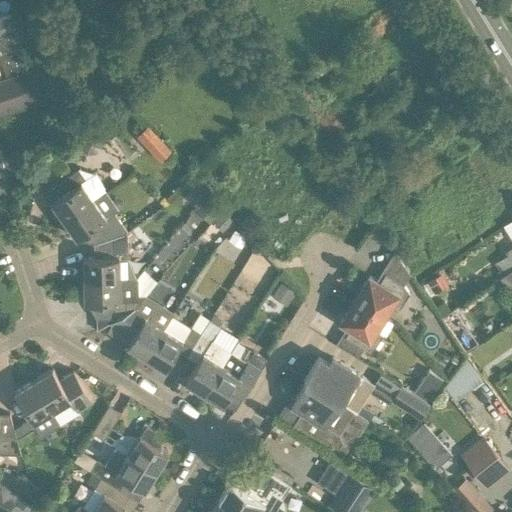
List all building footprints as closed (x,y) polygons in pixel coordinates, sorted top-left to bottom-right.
[(12,14),(0,18),(0,48),(21,42),(12,14)] [(0,55),(3,65),(25,58),(21,46),(0,52),(0,55)] [(29,71),(28,67),(25,58),(3,65),(7,78),(29,71)] [(36,71),(0,81),(0,117),(45,104),(36,71)] [(146,126),(139,133),(162,158),(169,151),(146,126)] [(0,191),(13,187),(0,145),(0,191)] [(60,195),(52,201),(64,219),(94,199),(106,191),(93,172),(85,177),(78,168),(53,185),(60,195)] [(197,182),(186,194),(219,223),(230,211),(197,182)] [(77,238),(86,232),(94,243),(124,233),(126,231),(113,212),(106,217),(94,199),(64,219),(77,238)] [(94,243),(94,257),(84,257),(84,279),(136,278),(127,257),(127,241),(124,241),(124,233),(94,243)] [(369,275),(355,298),(384,316),(392,303),(400,308),(409,292),(404,284),(411,273),(397,253),(379,282),(369,275)] [(96,318),(117,317),(134,307),(142,297),(138,294),(138,278),(136,278),(84,279),(85,301),(96,301),(96,318)] [(288,302),(296,289),(282,280),(274,293),(288,302)] [(134,307),(110,322),(132,336),(127,345),(146,356),(164,328),(172,315),(142,297),(134,307)] [(375,329),(384,316),(355,298),(341,321),(351,327),(345,336),(371,353),(383,334),(375,329)] [(172,315),(164,328),(146,356),(165,368),(177,349),(187,355),(201,333),(172,315)] [(117,317),(96,318),(97,329),(117,317)] [(204,392),(222,364),(229,353),(210,341),(220,324),(210,318),(201,333),(187,355),(197,362),(185,381),(204,392)] [(230,350),(229,353),(222,364),(204,392),(223,404),(232,390),(243,397),(267,359),(256,352),(249,362),(230,350)] [(356,412),(374,384),(358,375),(359,373),(332,357),(328,363),(318,356),(304,379),(356,412)] [(445,385),(457,400),(485,378),(468,357),(445,385)] [(53,368),(34,379),(52,410),(71,399),(77,409),(92,400),(74,370),(59,379),(53,368)] [(17,438),(35,427),(40,434),(59,422),(52,410),(34,379),(15,391),(31,418),(14,428),(17,438)] [(291,404),(296,407),(301,410),(292,424),(336,452),(343,441),(339,432),(353,410),(356,412),(304,379),(306,380),(291,404)] [(400,385),(400,386),(391,399),(420,417),(429,403),(400,385)] [(109,404),(98,422),(92,431),(105,438),(121,412),(109,404)] [(17,438),(14,428),(10,413),(0,412),(0,451),(20,452),(17,438)] [(437,467),(454,452),(425,420),(408,436),(437,467)] [(128,454),(156,471),(168,452),(149,440),(155,430),(146,424),(128,454)] [(483,436),(462,452),(487,484),(508,467),(483,436)] [(89,470),(92,472),(110,483),(119,488),(126,478),(145,490),(156,471),(128,454),(115,446),(104,464),(97,459),(89,470)] [(279,495),(287,482),(256,463),(240,488),(230,481),(218,500),(223,503),(217,511),(213,511),(212,511),(210,511),(259,511),(273,491),(279,495)] [(356,511),(373,486),(349,470),(329,502),(344,511),(356,511)] [(119,488),(110,483),(92,472),(87,479),(96,484),(95,486),(104,492),(92,511),(131,511),(132,510),(113,499),(119,488)] [(0,478),(0,500),(10,507),(20,492),(0,478)] [(494,511),(484,500),(465,479),(454,490),(473,510),(474,511),(494,511)] [(92,511),(79,503),(73,511),(92,511)]
